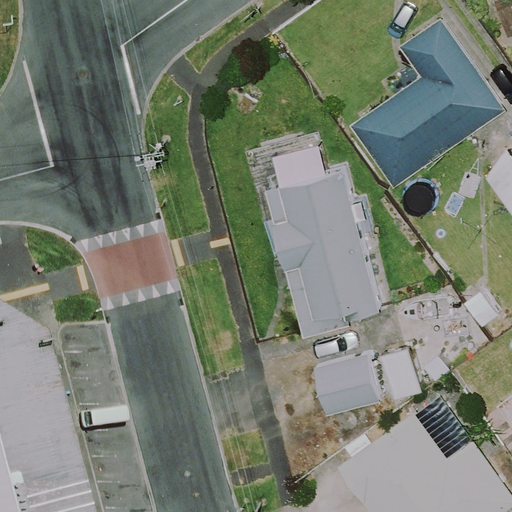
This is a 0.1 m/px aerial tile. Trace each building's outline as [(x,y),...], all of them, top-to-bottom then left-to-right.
[(511,104),(511,95),(452,8),(409,37),(430,68),(360,116),(404,179),(511,104)] [(391,302),(354,162),(337,167),(329,136),(281,149),(289,180),(275,183),(313,330),(365,316),(363,310),(391,302)] [(511,145),(496,171),(511,192),(511,145)] [(0,299),(0,511),(87,511),(47,326),(0,299)] [(389,396),(376,349),(322,363),(335,410),(389,396)] [(455,452),(422,406),(345,460),(380,509),(375,511),(506,511),(511,508),(511,478),(481,435),(455,452)]
